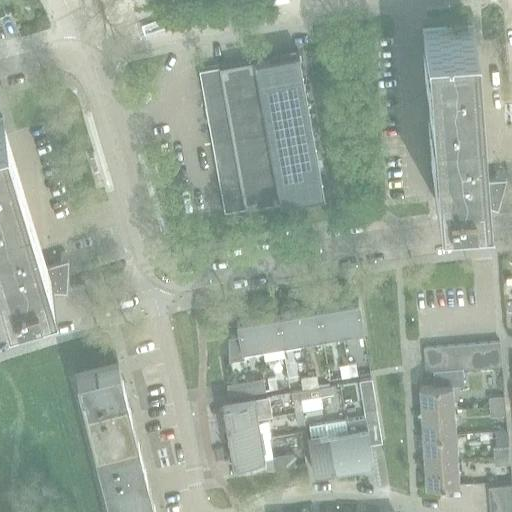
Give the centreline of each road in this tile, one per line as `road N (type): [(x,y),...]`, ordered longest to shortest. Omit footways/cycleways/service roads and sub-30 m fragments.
road 1 (residential): [(153,284),(236,264),(511,224)]
road 2 (residential): [(89,49),(355,0)]
road 3 (residential): [(153,284),(150,246),(89,49)]
road 4 (residential): [(203,511),(153,284)]
road 5 (residential): [(475,511),(336,492),(292,496),(253,511)]
road 6 (residential): [(0,329),(153,284)]
